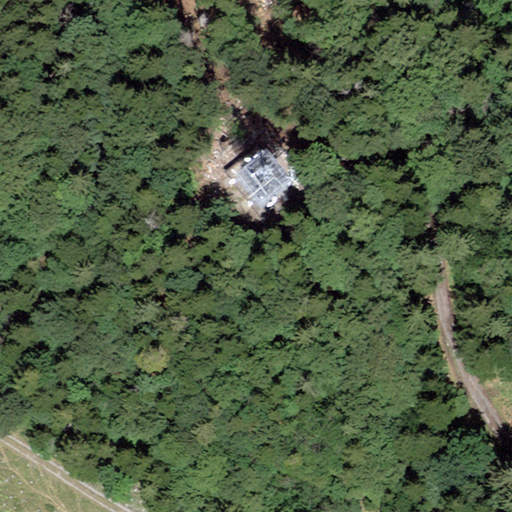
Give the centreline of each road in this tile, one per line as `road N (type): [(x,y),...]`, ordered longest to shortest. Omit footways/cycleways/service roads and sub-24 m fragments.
road 1 (track): [(511,444),(456,349),(444,284)]
road 2 (track): [(0,434),(127,511)]
